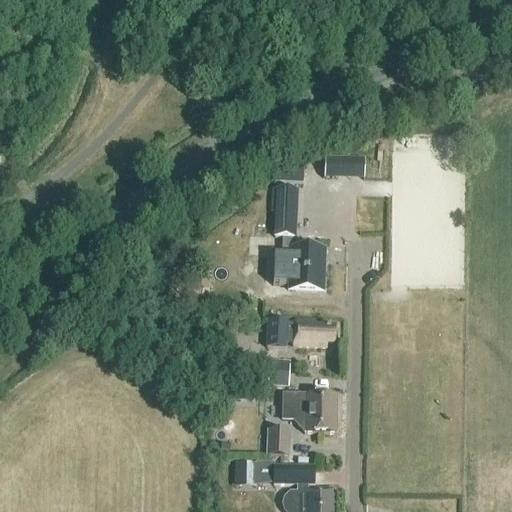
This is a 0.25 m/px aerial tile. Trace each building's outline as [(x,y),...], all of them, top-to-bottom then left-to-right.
[(363,180),(364,159),(325,159),(325,179),(363,180)] [(273,171),(272,184),(301,186),(302,173),(298,173),(273,171)] [(282,260),(276,260),(275,291),(325,294),(327,254),(291,252),(292,240),(295,240),(297,193),(273,192),(272,214),(276,214),(275,239),(283,240),(282,260)] [(214,303),(194,304),(195,318),(214,317),(214,303)] [(268,324),(267,350),(286,351),(286,345),(293,345),(293,348),(326,350),(326,345),(334,345),(334,331),(315,330),(315,326),(294,325),(294,327),(287,327),(287,324),(268,324)] [(289,364),(268,363),(267,389),(288,389),(289,364)] [(245,386),(246,378),(235,377),(234,385),(245,386)] [(283,397),(282,423),(296,423),(296,425),(300,430),(304,430),(303,436),(335,437),(336,399),(283,397)] [(268,433),(267,458),(288,459),(289,434),(268,433)] [(236,490),(256,490),(257,467),(236,467),(236,490)] [(274,488),(297,488),(297,497),(291,497),(286,501),(285,507),(285,511),(334,511),(335,493),(309,493),(309,488),(315,488),(315,470),(274,470),(274,488)]
